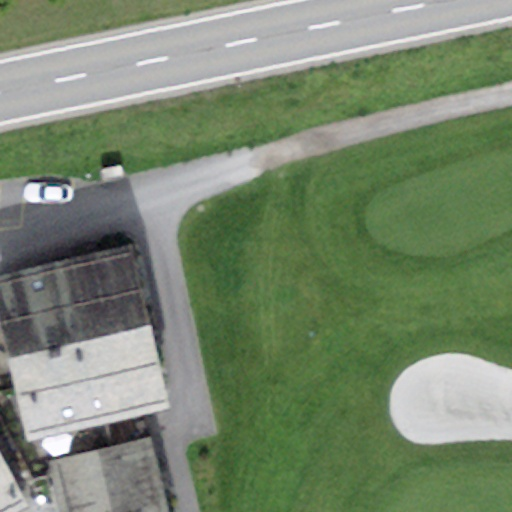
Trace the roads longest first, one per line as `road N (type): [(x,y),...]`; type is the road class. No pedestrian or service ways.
road 1 (secondary): [(0,93),(459,0)]
road 2 (track): [(511,120),(183,207)]
